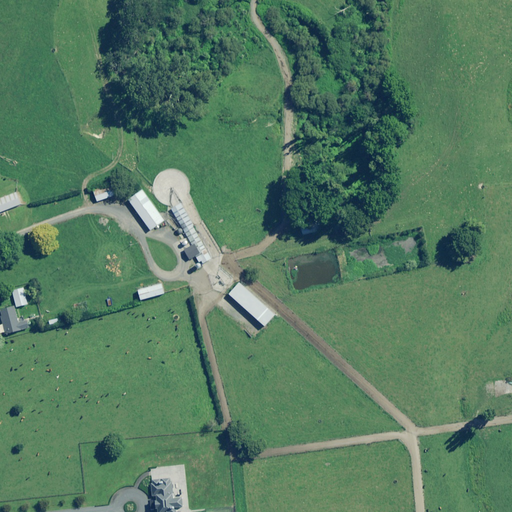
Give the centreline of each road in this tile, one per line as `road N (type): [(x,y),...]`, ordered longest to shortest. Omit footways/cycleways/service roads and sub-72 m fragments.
road 1 (track): [(159,249),(194,309),(226,461),(511,422)]
road 2 (track): [(159,249),(223,256),(289,217),(297,43),(246,0)]
road 3 (track): [(159,249),(127,214),(60,207),(47,222),(0,236)]
